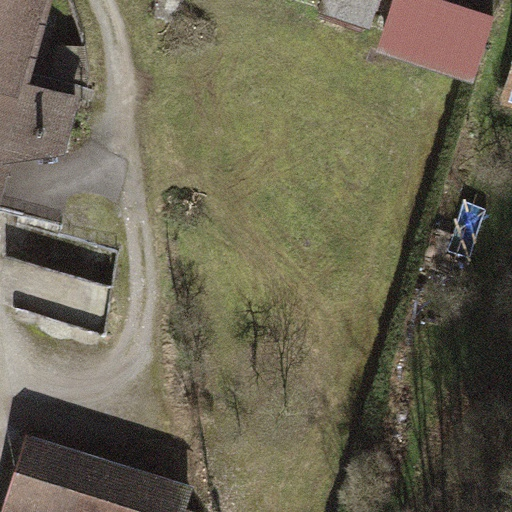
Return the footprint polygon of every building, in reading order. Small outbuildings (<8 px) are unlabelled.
[(0,0),(0,201),(55,0),(0,0)] [(380,0),(323,0),(318,16),(370,32),(380,0)] [(491,23),(424,0),(401,0),(385,48),(471,79),(491,23)] [(511,60),(500,101),(511,104),(511,60)] [(179,511),(189,480),(24,431),(0,511),(179,511)]
